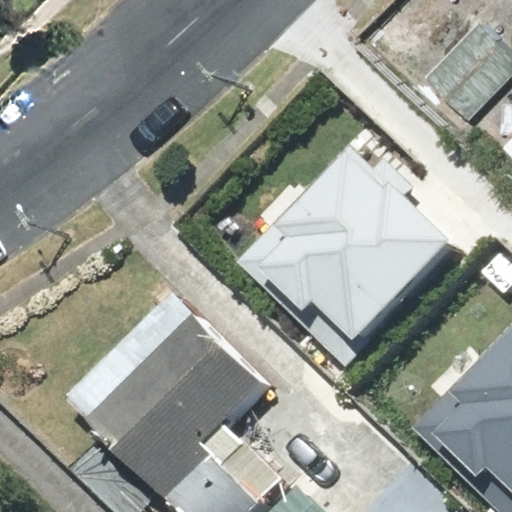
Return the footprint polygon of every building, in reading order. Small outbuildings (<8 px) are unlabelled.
[(511,0),(413,0),(382,33),(479,124),(511,88),(511,0)] [(364,150),(258,261),(356,355),(463,243),(415,197),(427,185),(391,151),(379,164),(364,150)] [(227,462),(214,449),(276,385),(205,318),(100,428),(149,475),(183,507),(227,462)] [(511,321),(418,420),(511,509),(511,321)] [(318,511),(295,487),(268,511),(318,511)]
